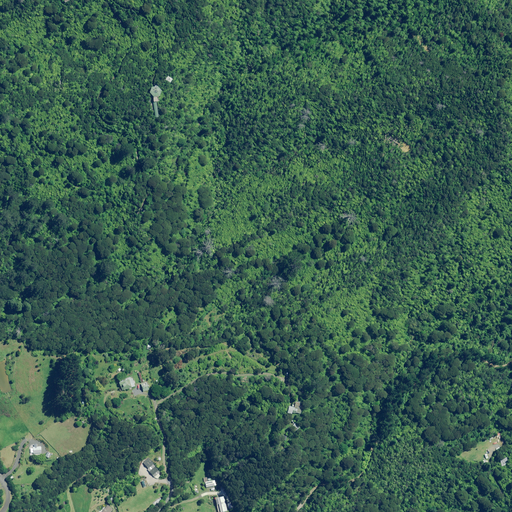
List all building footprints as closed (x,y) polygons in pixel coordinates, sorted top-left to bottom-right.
[(152,86),(149,87),(147,92),(150,97),(151,102),(153,102),(156,102),(156,97),(157,96),(159,91),(156,86),(152,86)] [(135,386),(132,376),(118,381),(121,390),(135,386)] [(149,390),(146,382),(140,384),(143,392),(149,390)] [(291,412),(295,413),(300,414),(303,404),(295,402),(294,407),(288,406),(286,413),(291,414),(291,412)] [(37,447),(36,444),(33,444),(33,447),(32,447),(33,454),(41,453),(40,446),(37,447)] [(153,464),(150,460),(144,465),(147,469),(153,464)] [(147,469),(146,469),(150,474),(156,468),(153,464),(147,469)] [(153,478),(154,477),(156,479),(160,476),(158,474),(160,473),(156,468),(150,474),(153,478)] [(221,511),(227,511),(223,497),(216,498),(219,511),(221,511)]
